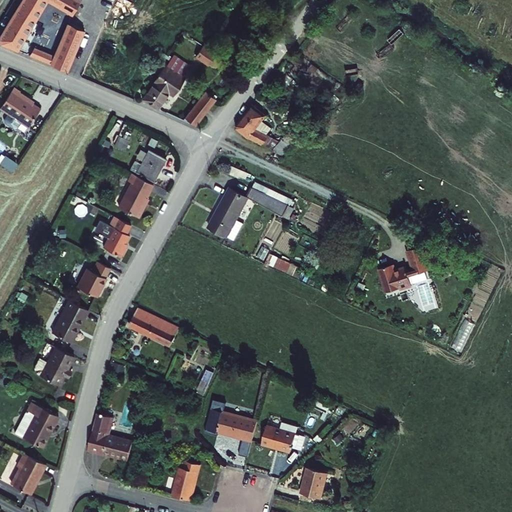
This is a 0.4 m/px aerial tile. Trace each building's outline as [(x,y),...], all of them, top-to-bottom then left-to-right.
[(78,0),(25,0),(0,42),(18,53),(50,0),(77,16),(84,4),(78,0)] [(58,59),(54,67),(68,74),(86,34),(72,28),(58,59)] [(35,49),(31,57),(45,63),(48,55),(35,49)] [(206,49),(198,59),(211,68),(218,58),(206,49)] [(48,55),(45,63),(54,67),(58,59),(48,55)] [(164,74),(145,101),(160,111),(169,98),(172,100),(181,86),(164,74)] [(19,93),(12,89),(0,107),(0,111),(7,116),(3,122),(3,124),(13,130),(15,130),(19,124),(27,129),(39,110),(17,96),(19,93)] [(208,94),(188,119),(198,127),(218,102),(208,94)] [(237,122),(237,126),(254,137),(264,142),(268,138),(256,127),(267,114),(252,103),(237,122)] [(119,134),(113,143),(124,149),(129,140),(119,134)] [(282,138),(275,149),(282,154),(289,142),(282,138)] [(134,159),(130,168),(152,180),(165,157),(148,148),(140,162),(134,159)] [(4,153),(0,159),(0,161),(15,170),(19,162),(4,153)] [(131,182),(118,208),(138,219),(144,207),(141,205),(145,197),(152,184),(131,173),(127,180),(131,182)] [(291,197),(254,178),(251,184),(288,203),(291,197)] [(246,193),(227,183),(206,223),(225,233),(234,216),(246,194),(287,215),(292,205),(288,203),(251,184),(246,193)] [(113,226),(102,245),(120,255),(124,247),(122,246),(128,234),(125,232),(130,224),(112,215),(107,223),(113,226)] [(241,220),(234,216),(225,233),(232,237),(241,220)] [(421,249),(419,244),(406,249),(412,268),(413,273),(427,268),(436,265),(430,246),(421,249)] [(271,252),(267,262),(294,274),(299,263),(271,252)] [(86,267),(77,285),(94,294),(104,277),(103,276),(108,267),(96,260),(91,269),(86,267)] [(390,263),(377,267),(385,290),(409,283),(407,275),(405,270),(404,265),(392,269),(390,263)] [(66,298),(49,330),(69,341),(86,308),(66,298)] [(136,306),(128,322),(169,343),(178,327),(136,306)] [(462,349),(473,323),(464,319),(453,345),(462,349)] [(51,344),(44,340),(32,361),(31,365),(31,369),(33,371),(36,373),(51,344)] [(51,344),(36,373),(55,383),(60,373),(64,375),(67,368),(63,366),(70,354),(51,344)] [(32,402),(15,433),(42,447),(59,416),(32,402)] [(256,416),(221,408),(216,428),(251,437),(256,416)] [(87,447),(123,457),(128,437),(107,431),(112,413),(97,409),(87,447)] [(295,428),(265,420),(260,440),(290,447),(295,428)] [(26,453),(10,483),(31,494),(47,464),(26,453)] [(171,462),(164,491),(183,496),(193,460),(178,456),(176,463),(171,462)] [(328,468),(307,463),(300,489),(321,494),(328,468)]
